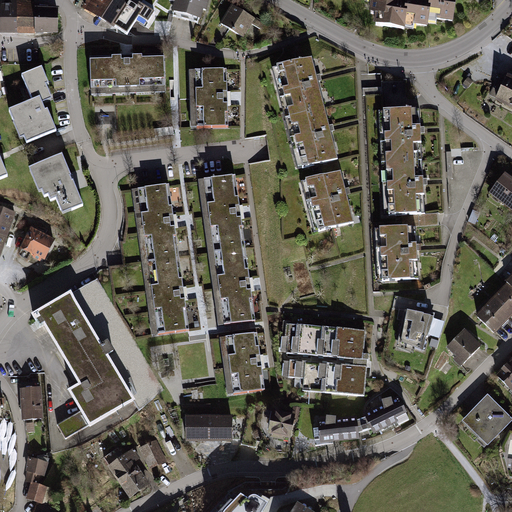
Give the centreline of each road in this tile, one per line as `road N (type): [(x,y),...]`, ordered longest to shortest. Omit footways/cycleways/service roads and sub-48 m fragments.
road 1 (residential): [(127,511),(224,468),(378,449),(430,421),(511,338)]
road 2 (residential): [(0,320),(92,258),(109,222),(98,172)]
road 3 (residential): [(59,0),(71,14),(74,108),(98,172)]
road 4 (tertiary): [(422,58),(366,49),(273,0)]
road 5 (residential): [(495,143),(454,241),(442,295)]
road 6 (residential): [(98,172),(243,146)]
road 7 (residential): [(25,511),(23,441),(0,383)]
